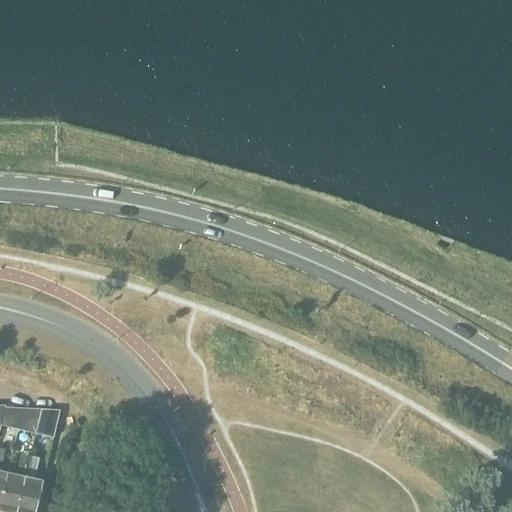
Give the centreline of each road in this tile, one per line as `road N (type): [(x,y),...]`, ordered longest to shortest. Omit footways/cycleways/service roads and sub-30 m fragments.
road 1 (secondary): [(511,369),(368,288),(243,233),(133,204),(0,189)]
road 2 (track): [(148,397),(172,385),(205,389),(330,428),(424,481),(459,511)]
road 3 (tertiary): [(0,306),(70,328),(126,370),(180,448),(200,506)]
